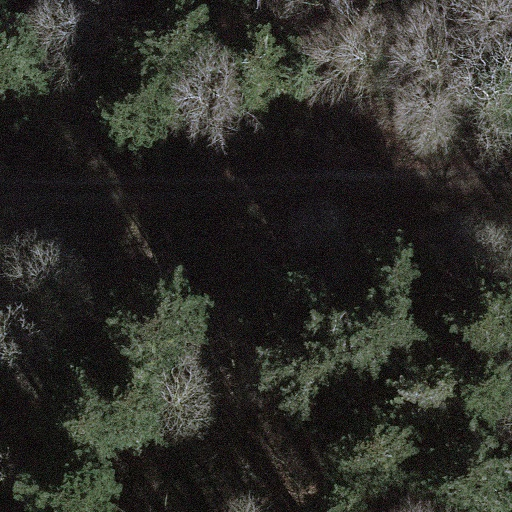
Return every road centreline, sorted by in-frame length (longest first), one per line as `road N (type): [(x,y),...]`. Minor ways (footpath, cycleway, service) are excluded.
road 1 (track): [(0,177),(282,193),(511,180)]
road 2 (track): [(511,249),(282,193)]
